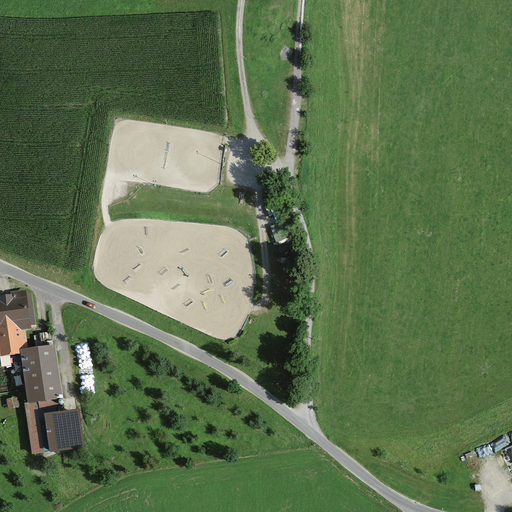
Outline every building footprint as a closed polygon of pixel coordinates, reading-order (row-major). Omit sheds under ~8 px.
[(276,190),(264,196),(271,210),(283,205),(276,190)] [(289,220),(271,227),(277,243),(295,236),(289,220)] [(0,354),(22,351),(29,402),(58,398),(62,398),(55,346),(27,350),(24,328),(35,327),(30,291),(0,295),(0,354)] [(18,398),(8,400),(10,408),(19,405),(18,398)] [(32,453),(44,452),(38,409),(59,407),(58,398),(29,402),(26,403),(32,453)] [(78,410),(46,414),(51,451),(83,447),(78,410)] [(511,445),(503,449),(511,471),(511,445)]
